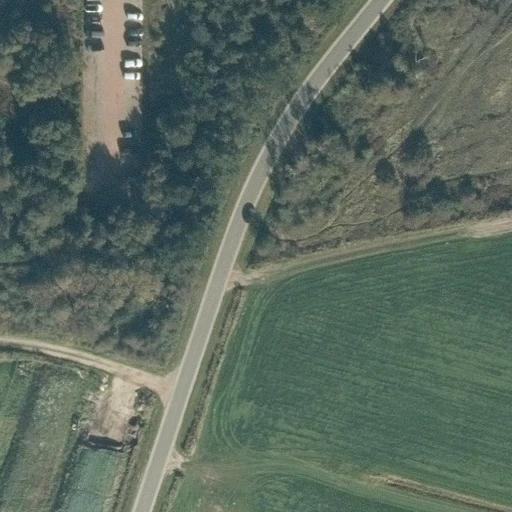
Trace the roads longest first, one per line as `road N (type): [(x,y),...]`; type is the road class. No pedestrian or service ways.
road 1 (unclassified): [(141,511),(262,165),(384,0)]
road 2 (track): [(0,342),(96,363),(180,395)]
road 3 (track): [(0,260),(30,260),(74,208),(114,196),(116,179)]
